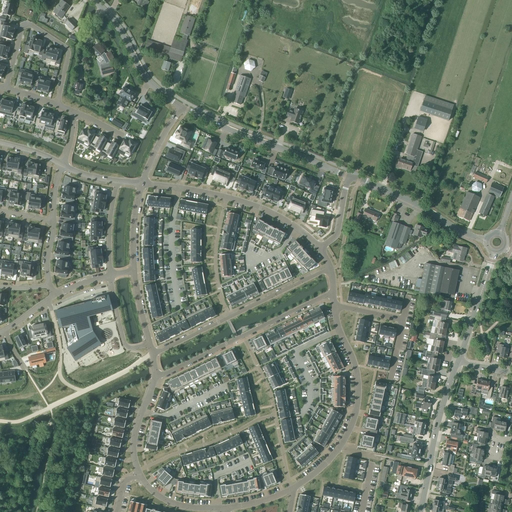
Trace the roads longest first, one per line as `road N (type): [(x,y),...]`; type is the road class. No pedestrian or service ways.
road 1 (residential): [(294,488),(331,457),(356,409),(355,365),(333,304)]
road 2 (tertiary): [(349,177),(181,106)]
road 3 (residential): [(7,88),(27,26),(66,47),(55,104)]
road 4 (tertiary): [(420,511),(458,361)]
road 5 (tertiary): [(486,240),(349,177)]
road 6 (residential): [(275,415),(137,470)]
road 7 (tertiary): [(181,106),(151,85),(93,0)]
road 8 (residential): [(230,317),(215,264),(227,197)]
